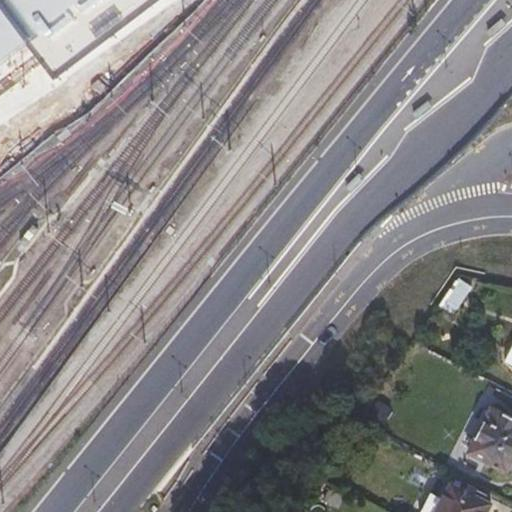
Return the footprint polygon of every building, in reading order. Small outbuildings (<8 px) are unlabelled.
[(0,0),(0,63),(28,43),(38,58),(54,81),(150,0),(0,0)] [(470,290),(459,282),(441,309),(452,317),(470,290)] [(511,337),(500,359),(511,365),(511,337)] [(511,452),(511,418),(487,405),(464,449),(503,469),(511,452)] [(482,511),(486,504),(448,484),(435,509),(424,504),(419,511),(482,511)]
